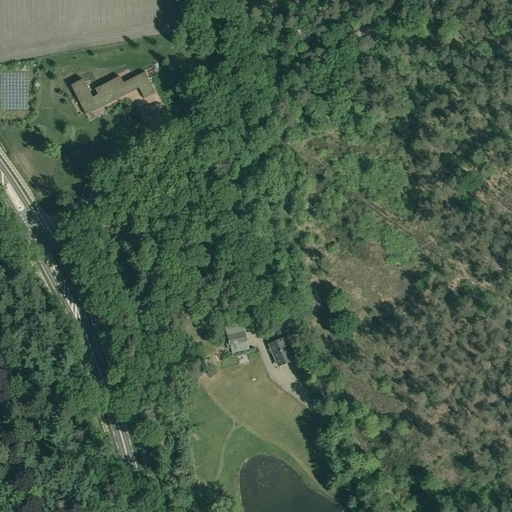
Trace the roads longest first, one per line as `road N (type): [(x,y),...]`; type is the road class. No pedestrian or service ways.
road 1 (unclassified): [(39,234),(408,0)]
road 2 (secondary): [(141,511),(105,380),(39,234)]
